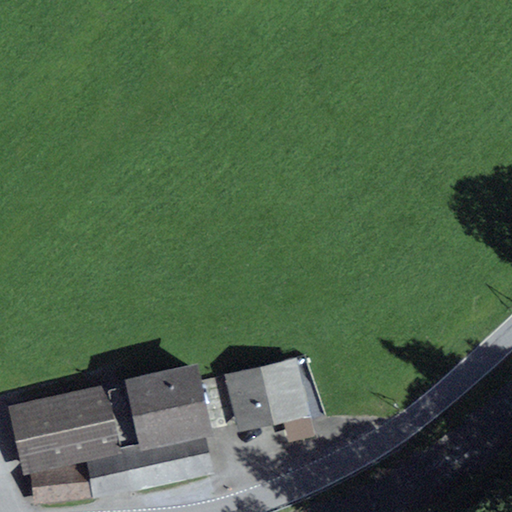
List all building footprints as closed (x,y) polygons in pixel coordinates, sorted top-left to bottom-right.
[(315,437),(308,406),(302,408),(293,367),(232,381),(241,422),(265,416),(272,446),(315,437)] [(190,383),(198,382),(195,370),(136,383),(149,440),(200,429),(190,383)] [(102,390),(14,410),(27,467),(115,447),(102,390)] [(200,431),(126,448),(130,468),(205,452),(200,431)] [(135,489),(209,472),(205,452),(130,468),(135,489)] [(90,495),(87,466),(35,471),(38,501),(90,495)]
